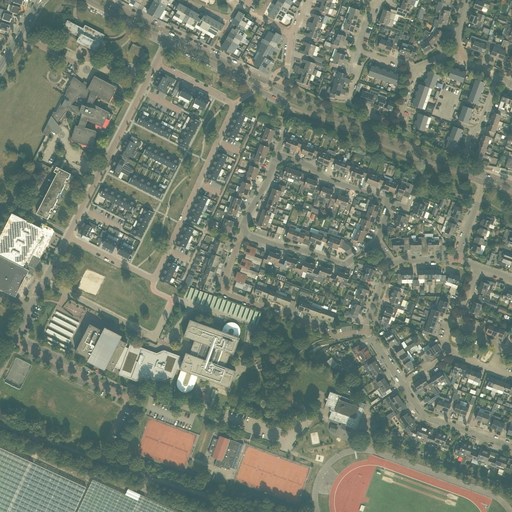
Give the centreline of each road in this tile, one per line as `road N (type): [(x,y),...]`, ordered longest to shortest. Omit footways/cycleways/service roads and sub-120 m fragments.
road 1 (residential): [(155,63),(233,103),(153,279),(66,236)]
road 2 (secondary): [(275,97),(484,181)]
road 3 (secondary): [(486,175),(279,88)]
road 4 (residential): [(366,330),(336,335),(223,293),(246,234)]
road 5 (residential): [(315,414),(284,435),(132,385),(127,397)]
road 6 (residential): [(66,236),(155,63)]
road 7 (residential): [(376,242),(343,264),(246,234)]
road 8 (unclassified): [(402,383),(424,416),(511,447)]
road 9 (residential): [(127,397),(14,340)]
road 10 (residential): [(155,336),(44,280)]
road 11 (residential): [(276,154),(390,203)]
road 12 (secondary): [(167,40),(275,97)]
road 13 (residential): [(292,32),(236,4),(226,18),(188,0)]
road 14 (secondary): [(279,88),(170,34)]
